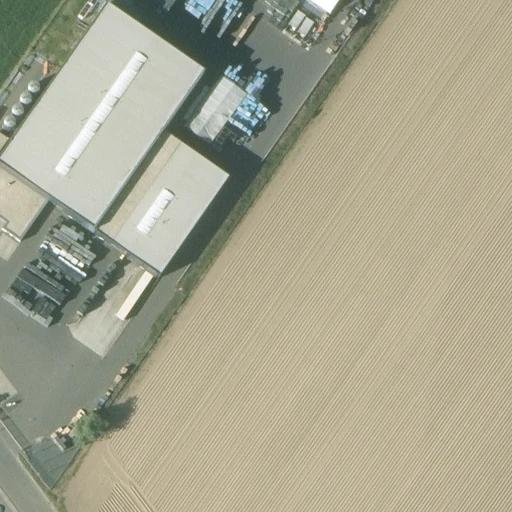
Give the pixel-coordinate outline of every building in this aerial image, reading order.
[(135,0),(151,10),(157,0),(135,0)] [(161,0),(153,12),(167,21),(181,0),(197,0),(198,0),(197,0),(161,0)] [(292,0),(321,22),(337,0),(292,0)] [(98,12),(0,153),(0,177),(42,206),(84,235),(153,135),(193,77),(98,12)] [(153,135),(84,235),(154,283),(223,184),(153,135)] [(42,206),(0,177),(0,231),(17,244),(42,206)]
